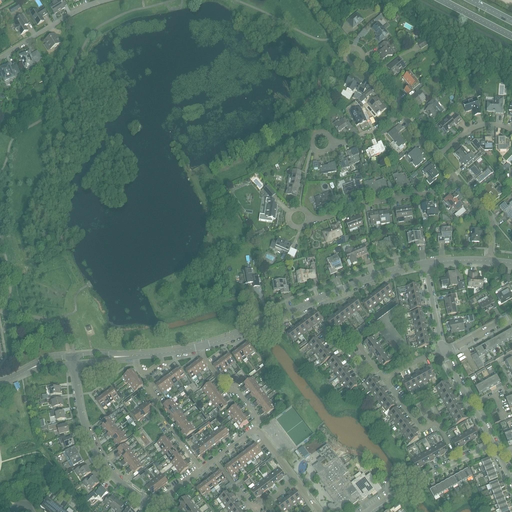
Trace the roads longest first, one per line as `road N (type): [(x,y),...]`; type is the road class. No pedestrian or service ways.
road 1 (tertiary): [(200,346),(363,280),(425,264)]
road 2 (unclassified): [(152,508),(116,480),(93,448),(72,359)]
road 3 (residential): [(305,217),(428,191),(454,177)]
road 4 (residential): [(201,469),(156,409),(135,355)]
road 5 (residential): [(0,58),(106,0)]
road 6 (residential): [(458,460),(438,425),(422,429),(385,379)]
